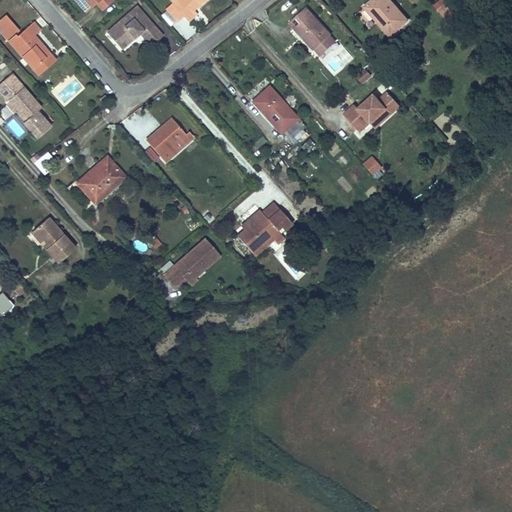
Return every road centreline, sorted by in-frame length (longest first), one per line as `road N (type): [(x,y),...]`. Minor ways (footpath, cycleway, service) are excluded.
road 1 (residential): [(262,0),(152,84),(134,89),(114,83),(40,0)]
road 2 (residential): [(130,266),(0,132)]
